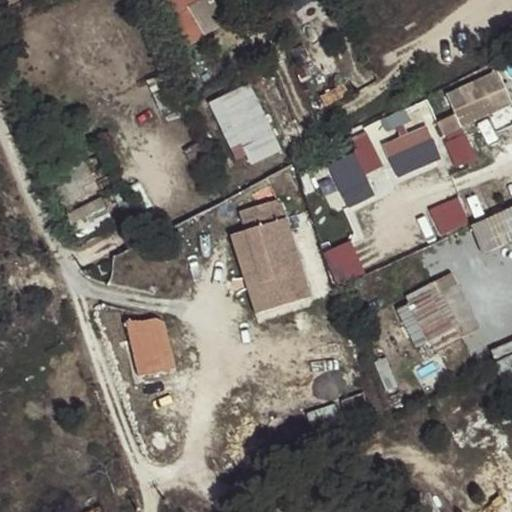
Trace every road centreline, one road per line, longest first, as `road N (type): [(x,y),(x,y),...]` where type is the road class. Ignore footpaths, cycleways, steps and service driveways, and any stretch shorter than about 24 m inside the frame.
road 1 (unclassified): [(484,0),(396,76),(297,126)]
road 2 (unclassified): [(63,269),(222,189)]
road 3 (unclassified): [(63,269),(0,105)]
